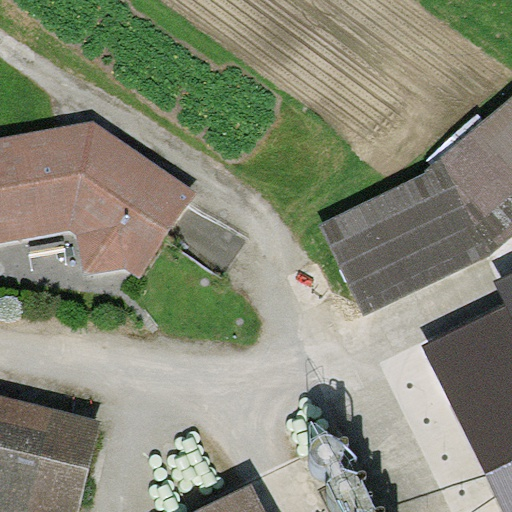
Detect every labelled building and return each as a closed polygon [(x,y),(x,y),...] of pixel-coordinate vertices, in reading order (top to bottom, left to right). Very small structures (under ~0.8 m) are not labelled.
[(511,244),(511,104),(432,175),(325,229),(364,321),(495,260),(511,244)] [(90,124),(0,141),(0,244),(73,231),(87,273),(123,271),(142,277),(194,198),(90,124)] [(511,511),(511,276),(493,286),(505,311),(418,352),(493,511),(511,511)] [(0,511),(79,511),(100,428),(0,403),(0,511)] [(262,511),(254,494),(215,511),(262,511)]
